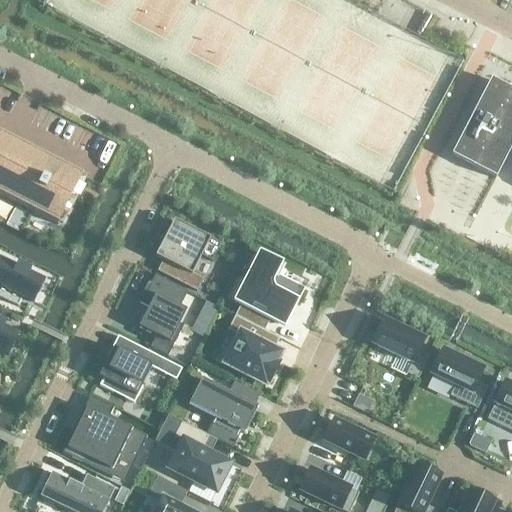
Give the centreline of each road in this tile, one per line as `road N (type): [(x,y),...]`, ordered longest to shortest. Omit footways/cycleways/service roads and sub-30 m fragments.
road 1 (residential): [(172,147),(0,509)]
road 2 (residential): [(372,254),(249,511)]
road 3 (residential): [(172,147),(372,254)]
road 4 (residential): [(172,147),(0,58)]
road 5 (residential): [(372,254),(511,325)]
